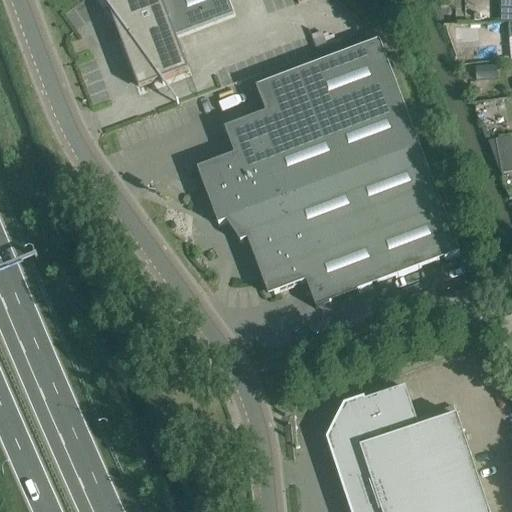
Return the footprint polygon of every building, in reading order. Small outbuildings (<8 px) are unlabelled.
[(102,0),(120,25),(117,26),(121,36),(127,34),(130,39),(123,41),(141,89),(161,81),(163,85),(165,84),(163,81),(189,72),(176,38),(235,16),(228,0),(102,0)] [(458,43),(479,42),(479,25),(457,26),(458,43)] [(358,294),(460,255),(380,42),(257,89),(267,115),(225,131),(235,157),(204,169),(206,175),(200,177),(219,227),(236,221),(244,242),(242,243),(241,242),(240,243),(241,245),(248,242),(267,292),(273,290),(275,296),(307,284),(317,310),(358,294)] [(478,81),(499,79),(497,62),(476,64),(478,81)] [(511,136),(497,139),(502,172),(511,171),(511,136)] [(490,373),(500,369),(496,360),(487,363),(490,373)] [(331,454),(350,511),(488,511),(458,419),(420,432),(406,390),(349,409),(348,406),(345,407),(327,442),(331,454)]
